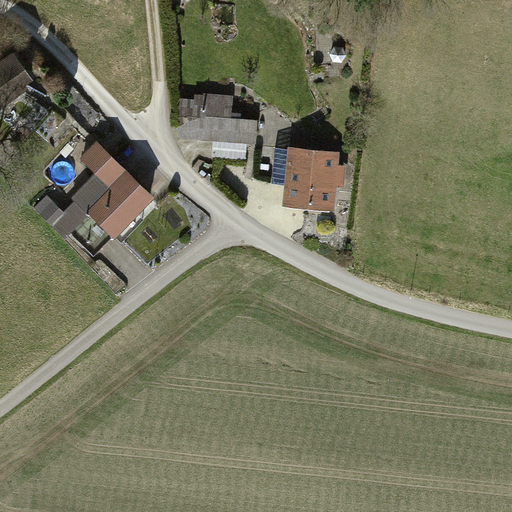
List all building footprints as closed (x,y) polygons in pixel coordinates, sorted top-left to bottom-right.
[(0,59),(0,107),(27,89),(23,85),(27,82),(32,78),(12,50),(0,59)] [(181,137),(256,141),(258,117),(232,116),(233,93),(196,91),(196,98),(183,97),(181,137)] [(130,221),(155,195),(98,141),(82,158),(95,170),(70,196),(74,200),(89,214),(71,232),(94,254),(113,234),(115,236),(130,221)] [(333,208),(336,183),(340,184),(346,184),(348,162),(338,161),(340,150),(289,144),(282,202),(333,208)] [(89,214),(74,200),(64,211),(47,195),(34,207),(65,238),(71,232),(89,214)]
